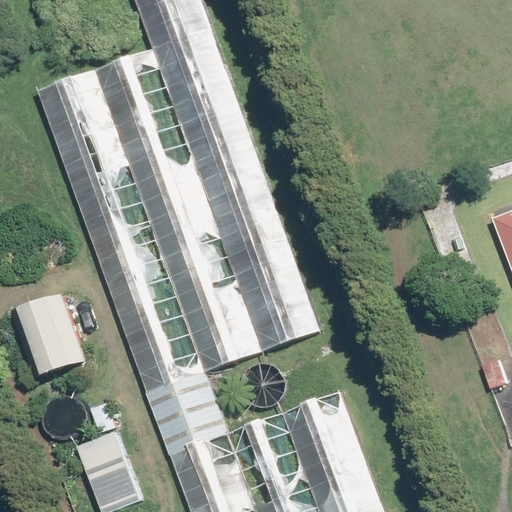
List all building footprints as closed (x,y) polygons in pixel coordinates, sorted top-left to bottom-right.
[(330,335),(208,0),(143,0),(160,47),(42,89),(194,511),(390,511),(348,394),(235,435),(214,377),(330,335)] [(511,215),(500,220),(511,252),(511,215)] [(70,298),(33,312),(58,378),(95,364),(70,298)] [(504,363),(488,368),(496,390),(511,385),(504,363)] [(262,406),(266,407),(268,407),(270,407),(273,406),(277,405),(280,403),(283,400),(285,398),(287,394),(289,391),(289,387),(289,383),(289,380),(287,376),(285,373),(283,370),(280,367),(277,366),(273,364),(270,364),(266,364),(262,364),(259,366),(255,368),(252,370),(250,373),(248,376),(247,380),(246,383),(246,387),(247,391),(248,394),(250,398),(253,400),(255,403),(259,405),(262,406)] [(61,440),(65,442),(68,442),(69,443),(73,443),(77,442),(81,441),(84,439),(87,437),(90,434),(92,430),(93,427),(94,423),(94,419),(94,415),(92,411),(91,408),(88,405),(85,402),(82,400),(78,398),(74,398),(70,397),(67,398),(63,399),(59,401),(56,404),(54,406),(52,410),(50,413),(49,417),(49,421),(50,425),(51,429),(53,432),(55,435),(58,438),(61,440)] [(112,405),(97,411),(106,435),(122,428),(112,405)] [(85,449),(109,511),(125,511),(150,503),(124,434),(85,449)]
